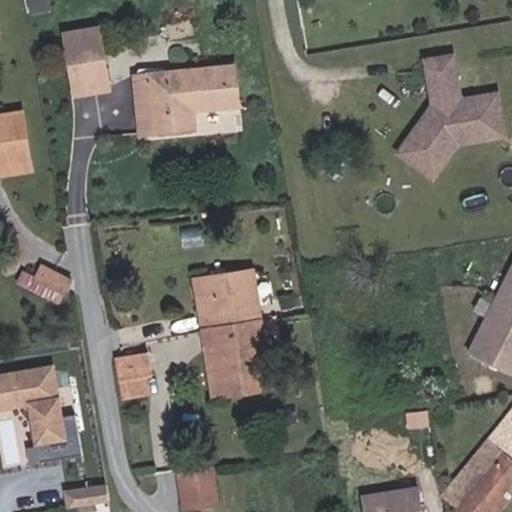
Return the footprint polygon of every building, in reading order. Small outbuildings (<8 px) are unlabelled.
[(101,25),(68,31),(77,91),(110,86),(101,25)] [(231,57),(152,70),(160,127),(197,121),(196,102),(238,97),(231,57)] [(454,57),(428,61),(436,114),(427,125),(420,126),(400,153),(434,179),(459,145),(505,138),(498,96),(461,101),(454,57)] [(160,127),(152,70),(138,71),(146,130),(160,127)] [(26,157),(0,161),(0,212),(35,207),(26,157)] [(0,220),(36,215),(35,207),(0,212),(0,220)] [(256,258),(205,266),(208,288),(212,320),(214,339),(220,391),(275,385),(268,330),(253,333),(250,316),(265,313),(256,258)] [(511,261),(467,349),(511,371),(511,261)] [(39,275),(23,269),(18,283),(65,301),(75,275),(43,263),(39,275)] [(208,288),(205,266),(195,268),(198,289),(208,288)] [(296,286),(286,287),(289,300),(299,298),(296,286)] [(268,330),(265,313),(250,316),(253,333),(268,330)] [(209,392),(220,391),(214,339),(202,340),(209,392)] [(152,353),(120,358),(124,383),(127,383),(150,379),(156,378),(152,353)] [(39,444),(41,461),(84,454),(77,413),(63,416),(55,365),(0,374),(0,407),(31,403),(39,444)] [(152,395),(150,379),(127,383),(129,398),(152,395)] [(461,510),(463,511),(487,511),(511,481),(511,430),(505,425),(491,441),(487,447),(464,474),(479,488),(461,510)] [(480,440),(487,447),(491,441),(483,436),(480,440)] [(457,467),(464,474),(487,447),(480,440),(457,467)] [(32,462),(41,461),(39,444),(29,446),(32,462)] [(219,502),(213,466),(182,471),(188,508),(219,502)] [(464,474),(457,467),(440,487),(449,494),(446,497),(461,510),(479,488),(464,474)] [(499,511),(511,497),(511,481),(487,511),(499,511)] [(69,504),(114,501),(113,482),(67,486),(69,504)] [(424,511),(420,485),(360,494),(362,511),(424,511)]
